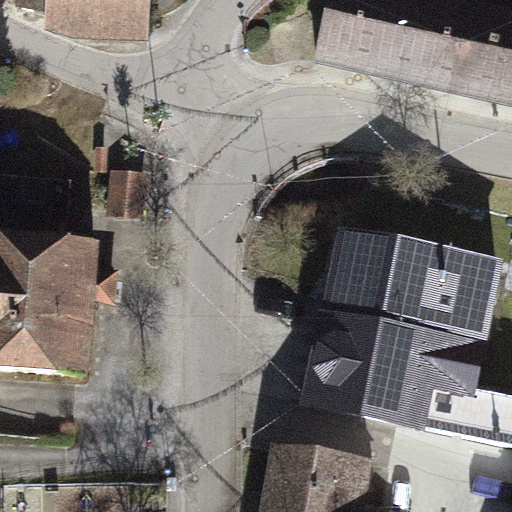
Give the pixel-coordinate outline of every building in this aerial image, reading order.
[(34,0),(34,9),(151,19),(152,0),(34,0)] [(437,90),(456,1),(452,0),(334,0),(320,66),(437,90)] [(511,12),(456,1),(437,90),(511,105),(511,12)] [(0,369),(89,377),(100,252),(70,249),(75,184),(0,177),(0,369)] [(499,274),(349,240),(311,410),(431,437),(440,395),(470,401),(499,274)] [(477,439),(511,446),(511,408),(485,403),(477,439)] [(356,511),(363,474),(284,462),(275,511),(356,511)]
